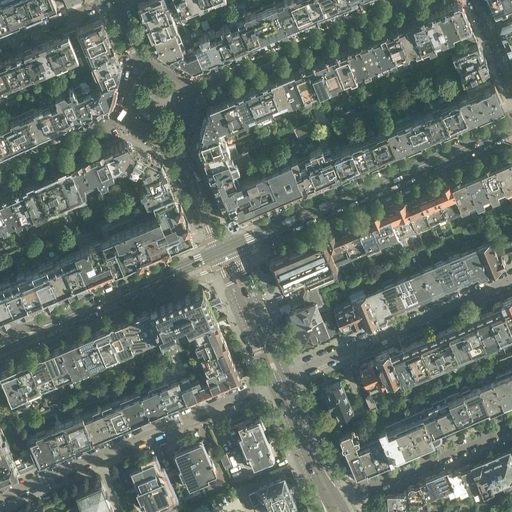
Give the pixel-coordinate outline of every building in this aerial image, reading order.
[(12,24),(1,0),(0,0),(0,27),(1,29),(12,24)] [(23,19),(14,0),(1,0),(12,24),(23,19)] [(34,15),(27,0),(14,0),(23,19),(34,15)] [(45,10),(40,0),(27,0),(34,15),(45,10)] [(56,5),(54,0),(40,0),(45,10),(56,5)] [(167,4),(176,0),(175,0),(145,0),(138,3),(142,15),(167,4)] [(191,6),(188,0),(175,0),(176,0),(181,14),(192,9),(191,6)] [(204,4),(201,0),(188,0),(191,6),(192,9),(204,4)] [(300,24),(289,0),(282,0),(276,3),(287,29),(300,24)] [(312,19),(304,0),(289,0),(300,24),(312,19)] [(326,13),(320,0),(304,0),(312,19),(326,13)] [(338,8),(334,0),(320,0),(326,13),(338,8)] [(509,9),(505,0),(491,0),(498,14),(509,9)] [(470,24),(461,3),(457,1),(457,2),(448,5),(458,30),(457,30),(458,34),(464,47),(477,41),(470,24)] [(287,29),(276,3),(271,5),(270,3),(261,6),(273,35),(287,29)] [(172,15),(169,8),(167,4),(142,15),(147,25),(172,15)] [(458,30),(448,5),(435,11),(446,39),(458,34),(457,30),(458,30)] [(273,35),(261,6),(249,11),(260,40),(273,35)] [(208,15),(206,10),(195,15),(197,20),(208,15)] [(260,40),(249,11),(237,16),(248,46),(260,40)] [(446,39),(435,11),(422,16),(432,41),(439,39),(440,41),(446,39)] [(151,36),(176,25),(172,15),(147,25),(151,36)] [(248,46),(237,16),(227,20),(228,22),(224,24),(224,25),(235,51),(248,46)] [(434,45),(432,41),(422,16),(409,22),(421,51),(434,45)] [(502,26),(511,21),(511,16),(501,22),(502,26)] [(73,45),(82,41),(106,30),(101,19),(76,29),(76,30),(68,33),(73,45)] [(508,39),(511,37),(511,21),(502,26),(508,39)] [(421,51),(409,22),(396,27),(406,52),(412,49),(414,54),(421,51)] [(181,38),(176,25),(151,36),(157,48),(181,38)] [(235,51),(224,25),(219,27),(220,29),(215,31),(224,56),(235,51)] [(406,52),(396,27),(383,32),(394,57),(400,55),(401,59),(408,56),(406,52)] [(87,51),(110,41),(106,30),(82,41),(87,51)] [(224,56),(215,31),(208,34),(207,32),(203,34),(213,61),(224,56)] [(396,62),(394,57),(383,32),(371,38),(381,62),(388,60),(390,64),(396,62)] [(73,45),(68,33),(57,38),(67,61),(78,56),(77,55),(73,45)] [(213,61),(203,34),(198,36),(199,38),(193,41),(196,49),(202,65),(213,61)] [(67,61),(57,38),(46,42),(56,66),(67,61)] [(186,48),(181,38),(157,48),(157,49),(168,56),(183,49),(186,48)] [(381,62),(371,38),(358,43),(369,68),(375,65),(377,69),(383,67),(381,62)] [(115,52),(112,46),(110,41),(87,51),(77,55),(78,56),(82,67),(91,63),(115,52)] [(482,54),(479,46),(477,41),(464,47),(450,52),(453,58),(455,57),(458,64),(482,54)] [(56,66),(46,42),(36,47),(46,70),(56,66)] [(369,68),(358,43),(345,49),(355,73),(362,71),(364,75),(371,72),(369,68)] [(46,70),(36,47),(24,52),(33,75),(34,74),(34,75),(46,70)] [(202,65),(196,49),(185,54),(183,49),(168,56),(170,57),(183,64),(193,69),(202,65)] [(355,73),(345,49),(332,54),(343,80),(350,77),(351,79),(357,77),(355,73)] [(33,75),(24,52),(13,56),(23,79),(33,75)] [(120,64),(115,52),(91,63),(96,74),(120,64)] [(343,82),(332,54),(319,60),(331,87),(343,82)] [(482,54),(458,64),(461,71),(459,72),(461,78),(466,76),(469,75),(472,74),(488,67),(482,54)] [(23,79),(13,56),(2,61),(11,84),(23,79)] [(331,87),(319,60),(306,65),(317,91),(323,88),(324,90),(331,87)] [(11,84),(2,61),(0,61),(0,87),(1,88),(11,84)] [(117,78),(120,65),(120,64),(96,74),(101,85),(117,78)] [(317,91),(306,65),(293,70),(303,92),(304,95),(305,98),(312,95),(311,93),(317,91)] [(85,74),(83,69),(76,72),(78,77),(85,74)] [(303,92),(293,70),(281,75),(292,100),(297,98),(297,97),(304,95),(303,92)] [(153,80),(150,74),(143,77),(146,83),(153,80)] [(292,100),(281,75),(270,80),(279,102),(281,104),(287,101),(288,102),(292,100)] [(110,104),(117,78),(101,85),(92,89),(93,93),(98,91),(104,106),(110,104)] [(279,102),(270,80),(258,85),(268,110),(274,108),(273,104),(279,102)] [(503,104),(498,92),(494,82),(488,84),(488,86),(482,88),(481,85),(473,89),(483,112),(503,104)] [(104,106),(98,91),(93,93),(92,89),(90,85),(82,88),(92,112),(104,106)] [(268,110),(258,85),(246,90),(258,117),(258,119),(270,114),(268,110)] [(92,112),(82,88),(77,91),(75,89),(74,87),(70,89),(72,93),(81,116),(92,112)] [(483,112),(473,89),(466,92),(467,94),(458,98),(467,120),(483,112)] [(258,117),(246,90),(234,95),(245,120),(249,118),(250,120),(258,117)] [(81,116),(72,93),(67,95),(62,92),(59,94),(70,121),(81,116)] [(70,121),(59,94),(59,93),(46,99),(50,106),(58,127),(70,121)] [(245,120),(234,95),(222,100),(233,126),(245,120)] [(467,120),(458,98),(447,102),(446,100),(439,103),(449,127),(467,120)] [(233,126),(222,100),(210,105),(219,127),(220,128),(220,129),(222,128),(223,130),(233,126)] [(449,127),(439,103),(430,107),(431,109),(422,113),(431,135),(449,127)] [(219,127),(210,105),(208,106),(206,112),(201,111),(198,122),(203,123),(203,124),(218,130),(219,127)] [(58,127),(50,106),(44,109),(43,106),(38,108),(47,132),(58,127)] [(47,132),(38,108),(32,111),(33,113),(27,116),(36,137),(47,132)] [(24,142),(14,119),(12,113),(1,117),(5,126),(14,147),(24,142)] [(431,135),(422,113),(412,117),(411,115),(403,119),(413,142),(431,135)] [(36,137),(27,116),(21,119),(20,116),(14,119),(24,142),(36,137)] [(413,142),(403,119),(394,122),(395,124),(386,128),(395,150),(413,142)] [(218,134),(218,130),(203,124),(198,142),(218,134)] [(14,147),(5,126),(0,128),(0,148),(2,152),(14,147)] [(395,150),(386,128),(375,133),(374,130),(367,134),(377,158),(395,150)] [(202,155),(228,143),(227,139),(222,141),(219,133),(218,134),(198,142),(197,145),(202,155)] [(377,158),(367,134),(359,137),(360,139),(351,143),(360,165),(377,158)] [(120,158),(129,143),(125,141),(103,150),(112,170),(120,166),(122,163),(120,158)] [(127,171),(140,149),(129,143),(120,158),(122,163),(120,166),(120,167),(127,171)] [(228,156),(225,150),(230,147),(228,143),(202,155),(206,166),(228,156)] [(328,178),(315,147),(313,143),(307,146),(308,149),(302,151),(304,156),(315,184),(328,178)] [(360,165),(351,143),(340,148),(339,146),(331,149),(341,173),(360,165)] [(341,173),(331,149),(329,145),(323,148),(321,145),(315,147),(328,178),(341,173)] [(144,168),(151,155),(140,149),(127,171),(133,174),(137,172),(139,169),(142,171),(144,168)] [(112,170),(103,150),(93,155),(104,182),(108,181),(107,178),(107,176),(113,173),(112,170)] [(104,182),(93,155),(82,160),(91,182),(96,180),(99,181),(100,184),(104,182)] [(164,170),(160,161),(161,160),(151,155),(144,168),(142,171),(139,172),(142,180),(145,178),(164,170)] [(315,184),(304,156),(298,158),(297,155),(290,158),(302,189),(303,189),(315,184)] [(233,170),(246,165),(243,158),(231,163),(228,156),(206,166),(212,179),(233,170)] [(511,188),(511,167),(508,156),(493,163),(505,191),(511,188)] [(292,194),(294,192),(297,191),(299,191),(301,190),(302,189),(290,158),(261,170),(259,165),(253,167),(255,173),(237,180),(233,170),(212,179),(229,221),(248,213),(248,212),(250,212),(252,211),(254,209),(257,208),(259,208),(261,207),(262,206),(263,206),(288,196),(288,195),(288,194),(290,195),(292,194)] [(91,182),(82,160),(70,165),(82,192),(86,190),(85,188),(86,185),(91,182)] [(505,191),(493,163),(478,169),(490,198),(492,201),(499,198),(498,195),(505,191)] [(82,192),(70,165),(59,170),(69,195),(76,193),(78,197),(83,195),(82,192)] [(490,198),(478,169),(464,175),(476,204),(476,206),(484,203),(483,201),(490,198)] [(69,195),(59,170),(47,176),(59,205),(65,202),(64,198),(69,195)] [(141,192),(169,180),(164,170),(145,178),(142,180),(144,186),(143,188),(140,189),(141,192)] [(476,204),(464,175),(449,181),(449,183),(461,209),(461,210),(476,204)] [(59,205),(47,176),(35,181),(46,206),(52,203),(54,207),(59,205)] [(174,192),(169,180),(141,192),(146,203),(151,201),(174,192)] [(46,206),(35,181),(23,186),(35,214),(36,215),(42,212),(40,208),(46,206)] [(461,209),(449,183),(448,183),(445,183),(442,184),(441,186),(439,187),(440,188),(435,190),(446,216),(461,209)] [(35,214),(23,186),(10,192),(21,217),(28,214),(29,217),(35,214)] [(446,216),(435,190),(434,190),(432,190),(428,191),(427,193),(418,197),(429,223),(446,216)] [(21,217),(10,192),(0,196),(0,203),(8,223),(15,220),(16,222),(22,220),(21,217)] [(192,236),(174,192),(151,201),(157,214),(141,221),(139,217),(133,220),(135,224),(126,227),(125,225),(114,230),(115,232),(100,238),(114,270),(192,236)] [(429,223),(418,197),(415,197),(412,198),(410,200),(406,202),(417,228),(429,223)] [(417,228),(406,202),(405,200),(393,205),(393,206),(387,209),(403,246),(408,244),(405,235),(403,234),(417,228)] [(8,223),(0,203),(0,226),(2,226),(3,228),(9,226),(8,223)] [(403,246),(387,209),(380,211),(368,216),(368,218),(369,218),(380,244),(393,238),(393,240),(397,249),(403,246)] [(369,218),(368,218),(364,220),(361,219),(358,221),(357,223),(356,223),(367,249),(380,244),(369,218)] [(367,249),(356,223),(347,227),(345,227),(341,228),(340,230),(339,230),(350,256),(367,249)] [(350,256),(339,230),(335,232),(334,231),(333,232),(331,232),(327,233),(326,235),(324,236),(324,237),(336,262),(350,256)] [(72,246),(67,234),(63,236),(68,247),(72,246)] [(314,286),(341,274),(336,262),(324,237),(269,260),(270,262),(269,264),(271,268),(273,269),(274,271),(273,272),(276,278),(277,280),(277,282),(278,286),(280,287),(281,289),(300,281),(302,288),(297,290),(300,297),(301,296),(305,306),(299,308),(291,312),(292,316),(292,317),(293,321),(295,321),(296,325),(320,315),(316,307),(326,302),(324,297),(320,299),(314,286)] [(114,270),(100,238),(74,249),(88,281),(114,270)] [(498,257),(491,239),(484,242),(485,243),(477,247),(488,273),(505,266),(504,263),(505,262),(504,259),(503,259),(501,256),(498,257)] [(488,273),(477,247),(461,253),(471,276),(477,274),(478,276),(481,277),(482,276),(481,276),(488,273)] [(88,281),(74,249),(66,252),(67,255),(60,258),(73,287),(88,281)] [(471,276),(461,253),(448,259),(457,282),(471,276)] [(73,287),(60,258),(53,261),(52,259),(45,262),(58,294),(73,287)] [(457,282),(448,259),(435,265),(444,288),(457,282)] [(58,294),(45,262),(38,264),(39,266),(32,270),(44,300),(58,294)] [(444,288),(435,265),(421,270),(431,293),(444,288)] [(44,300),(32,270),(25,273),(24,270),(16,274),(17,276),(30,306),(44,300)] [(431,293),(421,270),(408,276),(418,299),(431,293)] [(30,306),(17,276),(11,279),(10,277),(3,280),(17,311),(30,306)] [(418,299),(408,276),(395,282),(404,304),(418,299)] [(17,311),(3,280),(0,280),(0,311),(2,317),(17,311)] [(404,304),(395,282),(382,287),(392,310),(404,304)] [(216,317),(218,312),(217,310),(212,308),(211,308),(207,298),(208,297),(210,292),(209,291),(204,289),(203,289),(202,286),(148,309),(159,335),(161,340),(169,336),(168,335),(188,326),(189,331),(216,319),(215,317),(216,317)] [(392,310),(382,287),(364,294),(376,321),(385,317),(386,315),(385,313),(392,310)] [(376,321),(364,294),(363,290),(355,293),(356,298),(350,301),(360,324),(361,328),(376,321)] [(511,327),(511,296),(500,301),(511,328),(511,327)] [(360,324),(350,301),(336,307),(336,308),(335,309),(336,311),(334,312),(341,328),(342,327),(343,331),(360,324)] [(511,329),(511,328),(500,301),(496,303),(495,303),(494,303),(495,304),(493,307),(494,309),(488,311),(499,338),(511,331),(511,329)] [(159,335),(148,309),(135,315),(146,341),(159,335)] [(499,338),(488,311),(474,317),(485,343),(499,338)] [(146,341),(135,315),(121,321),(133,347),(146,341)] [(327,331),(320,316),(320,315),(296,325),(300,335),(300,337),(301,340),(303,341),(327,331)] [(485,343),(474,317),(460,323),(471,349),(485,343)] [(222,333),(220,328),(220,327),(219,326),(219,325),(219,324),(218,323),(218,322),(217,321),(216,319),(189,331),(195,344),(222,333)] [(134,350),(133,347),(121,321),(108,327),(121,359),(130,355),(129,352),(134,350)] [(471,349),(460,323),(446,329),(457,355),(471,349)] [(121,359),(108,327),(94,333),(106,361),(108,365),(121,359)] [(457,355),(446,329),(432,335),(443,361),(457,355)] [(106,361),(94,333),(77,340),(89,369),(106,361)] [(227,346),(227,344),(227,343),(226,342),(226,341),(226,340),(225,339),(225,338),(223,337),(222,333),(195,344),(200,357),(227,346)] [(443,361),(432,335),(418,341),(429,367),(443,361)] [(89,369),(77,340),(61,347),(73,376),(89,369)] [(429,367),(418,341),(404,347),(415,373),(429,367)] [(183,349),(180,342),(165,348),(168,355),(183,349)] [(233,360),(227,346),(200,357),(206,371),(207,372),(233,360)] [(415,373),(404,347),(398,349),(398,348),(397,348),(394,347),(394,346),(388,349),(399,375),(401,380),(415,373)] [(73,376),(61,347),(44,354),(56,383),(58,382),(59,384),(61,383),(62,380),(73,376)] [(399,375),(388,349),(373,355),(375,359),(384,381),(399,375)] [(56,383),(44,354),(30,360),(41,387),(42,389),(49,386),(51,390),(58,387),(56,383)] [(384,381),(375,359),(360,365),(360,367),(369,388),(384,381)] [(41,387),(30,360),(17,366),(29,394),(33,392),(32,391),(41,387)] [(241,377),(243,372),(242,370),(237,368),(233,360),(207,372),(206,371),(205,372),(206,375),(206,374),(213,391),(241,379),(240,377),(241,377)] [(29,394),(17,366),(0,372),(0,375),(13,406),(21,403),(19,399),(22,397),(24,398),(26,397),(27,395),(29,394)] [(206,374),(206,375),(202,376),(203,379),(200,380),(198,376),(195,377),(194,374),(189,376),(186,369),(176,374),(187,401),(187,402),(213,391),(206,374)] [(511,401),(511,389),(504,372),(495,376),(496,379),(492,381),(503,406),(511,401)] [(187,401),(176,374),(157,382),(169,409),(179,405),(187,402),(186,401),(187,401)] [(348,399),(352,398),(348,388),(344,390),(340,380),(331,384),(331,385),(321,389),(331,410),(334,409),(337,417),(353,410),(348,399)] [(503,406),(492,381),(478,386),(489,412),(494,409),(494,410),(495,410),(495,411),(496,412),(497,412),(498,412),(499,412),(500,412),(501,412),(501,411),(502,411),(502,410),(503,410),(503,409),(503,408),(503,407),(503,406)] [(169,409),(157,382),(138,390),(150,417),(151,416),(151,417),(159,414),(159,413),(169,409)] [(489,412),(478,386),(472,389),(471,386),(468,387),(467,386),(466,386),(465,386),(464,386),(464,387),(463,387),(463,388),(463,389),(463,390),(462,390),(474,418),(489,412)] [(150,417),(138,390),(119,398),(131,425),(150,417)] [(474,418),(462,390),(447,396),(459,424),(474,418)] [(459,424),(447,396),(432,402),(433,405),(445,431),(459,424)] [(131,425),(119,398),(100,406),(112,433),(123,428),(123,429),(131,426),(130,425),(131,425)] [(445,431),(433,405),(404,417),(416,447),(438,438),(439,436),(440,433),(445,431)] [(112,433),(100,406),(82,414),(94,440),(95,440),(95,441),(103,437),(102,437),(112,433)] [(94,441),(94,440),(82,414),(82,413),(64,421),(75,449),(94,441)] [(416,447),(404,417),(392,422),(405,452),(416,447)] [(266,436),(261,426),(264,425),(260,418),(253,421),(252,418),(227,428),(227,429),(229,428),(232,438),(239,435),(243,446),(266,436)] [(75,449),(64,421),(45,429),(57,457),(75,449)] [(405,452),(392,422),(378,428),(381,436),(392,461),(402,457),(404,455),(405,452)] [(358,442),(356,437),(358,437),(355,428),(339,435),(347,455),(359,450),(357,446),(356,442),(358,442)] [(57,457),(45,429),(26,437),(38,465),(57,457)] [(274,457),(270,449),(271,449),(266,436),(243,446),(247,456),(246,456),(246,457),(245,458),(245,459),(245,460),(245,461),(245,462),(246,463),(246,464),(247,465),(248,465),(248,466),(249,466),(250,466),(251,466),(252,466),(253,466),(264,461),(264,462),(266,464),(269,464),(271,463),(273,461),(273,458),(274,457)] [(392,461),(381,436),(369,441),(379,465),(391,461),(392,461)] [(210,460),(201,439),(195,442),(193,440),(189,442),(189,444),(187,445),(192,456),(195,457),(197,462),(194,463),(193,465),(200,481),(218,473),(212,459),(210,460)] [(379,465),(369,441),(357,446),(359,450),(367,470),(379,465)] [(193,465),(194,463),(197,462),(195,457),(192,456),(187,445),(185,444),(180,446),(180,448),(174,451),(178,460),(176,461),(182,476),(185,477),(189,486),(191,485),(193,486),(198,484),(198,482),(200,481),(193,465)] [(0,464),(12,459),(10,453),(7,454),(4,446),(0,447),(0,464)] [(367,470),(359,450),(347,455),(352,467),(351,468),(350,468),(349,469),(348,470),(348,471),(348,472),(348,473),(348,474),(349,475),(350,476),(351,476),(352,476),(353,476),(354,476),(367,470)] [(511,479),(511,459),(508,451),(491,458),(498,476),(501,475),(502,477),(499,478),(505,491),(508,488),(506,483),(511,479)] [(231,466),(226,453),(220,456),(220,457),(224,466),(226,470),(228,469),(227,467),(231,466)] [(18,474),(35,466),(31,455),(21,460),(21,462),(16,464),(15,462),(19,460),(18,457),(12,459),(0,464),(0,481),(7,479),(7,478),(16,475),(18,474)] [(491,458),(472,466),(481,488),(483,492),(498,486),(500,492),(505,491),(499,478),(497,479),(495,477),(498,476),(491,458)] [(168,487),(160,468),(157,469),(153,460),(141,465),(157,502),(160,501),(161,502),(163,504),(167,502),(168,499),(167,498),(169,497),(165,488),(168,487)] [(481,488),(472,466),(471,463),(460,468),(469,491),(470,492),(474,490),(474,491),(481,488)] [(157,502),(141,465),(130,469),(135,479),(132,480),(140,499),(143,498),(146,507),(149,506),(149,507),(152,508),(156,507),(156,504),(156,503),(157,502)] [(469,491),(460,468),(453,471),(452,471),(450,468),(446,470),(455,489),(456,493),(461,491),(462,494),(469,491)] [(455,489),(446,470),(432,476),(440,494),(447,491),(447,492),(455,489)] [(440,494),(432,476),(420,481),(427,499),(440,494)] [(294,498),(293,496),(293,495),(291,496),(288,491),(291,490),(290,487),(287,488),(283,478),(283,477),(282,478),(281,478),(267,484),(267,483),(257,487),(266,510),(268,509),(267,511),(292,511),(295,509),(296,509),(295,508),(292,499),(294,498)] [(427,499),(420,481),(416,482),(417,485),(415,486),(415,485),(414,486),(413,485),(412,485),(411,485),(410,485),(409,485),(409,486),(408,487),(408,488),(407,489),(408,506),(420,505),(419,501),(423,500),(424,500),(426,500),(427,499)] [(114,511),(109,501),(109,500),(110,499),(110,498),(110,496),(109,496),(109,495),(108,494),(108,493),(106,492),(106,491),(105,491),(101,482),(93,485),(93,486),(92,486),(92,488),(86,491),(85,489),(82,490),(75,493),(79,502),(68,507),(67,508),(66,508),(66,509),(65,510),(65,511),(82,511),(83,511),(114,511)] [(408,506),(407,489),(407,490),(406,490),(405,490),(405,491),(404,491),(404,492),(403,493),(391,494),(389,494),(388,495),(386,495),(385,496),(384,497),(384,498),(384,499),(384,500),(385,501),(386,502),(387,502),(388,507),(408,506)] [(184,496),(176,497),(177,508),(185,507),(184,496)]
